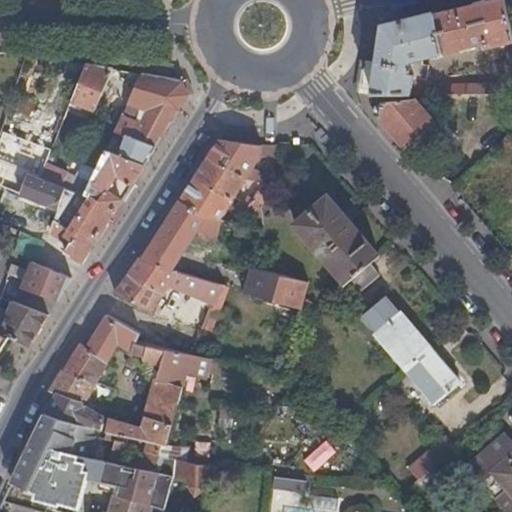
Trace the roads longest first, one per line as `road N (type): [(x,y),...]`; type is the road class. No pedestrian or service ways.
road 1 (residential): [(225,73),(0,437)]
road 2 (tertiary): [(298,71),(511,319)]
road 3 (residential): [(0,17),(202,21)]
